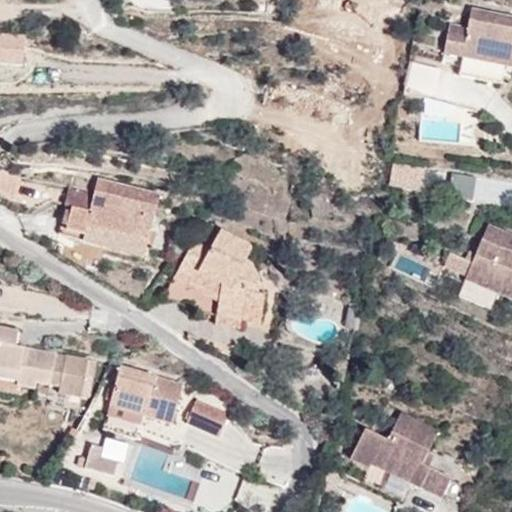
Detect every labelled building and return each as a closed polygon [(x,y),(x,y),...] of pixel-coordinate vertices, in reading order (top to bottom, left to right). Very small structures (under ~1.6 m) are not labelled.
[(511,18),(471,11),(467,29),(450,26),(444,53),(463,57),(479,60),(475,79),(500,84),(504,65),(511,66),(511,18)] [(0,53),(26,55),(28,27),(0,25),(0,53)] [(459,75),(475,79),(479,60),(463,57),(459,75)] [(426,165),(396,163),(394,180),(425,182),(426,165)] [(146,242),(159,196),(97,180),(93,196),(88,214),(71,209),(65,230),(84,235),(87,226),(146,242)] [(142,259),(146,242),(87,226),(84,235),(65,230),(71,209),(88,214),(93,196),(88,195),(89,192),(70,186),(64,206),(66,207),(59,233),(83,239),(82,243),(142,259)] [(465,281),(511,300),(511,235),(488,225),(465,281)] [(261,322),(264,294),(258,294),(260,280),(253,266),(245,261),(251,248),(221,231),(210,251),(194,242),(173,278),(196,291),(193,315),(216,318),(215,325),(239,328),(241,320),(261,322)] [(193,315),(196,291),(173,278),(163,299),(193,315)] [(81,397),(88,360),(15,347),(18,331),(0,327),(0,367),(19,371),(17,381),(16,387),(34,390),(35,382),(60,386),(59,393),(81,397)] [(0,377),(17,381),(19,371),(0,367),(0,377)] [(182,385),(120,367),(109,407),(143,416),(172,424),(182,385)] [(195,401),(186,423),(219,437),(228,415),(195,401)] [(143,416),(109,407),(107,415),(140,425),(143,416)] [(369,469),(371,465),(441,500),(451,480),(420,466),(437,431),(401,413),(387,442),(364,431),(350,459),(369,469)] [(97,461),(100,447),(91,445),(85,469),(114,476),(116,466),(97,461)]
